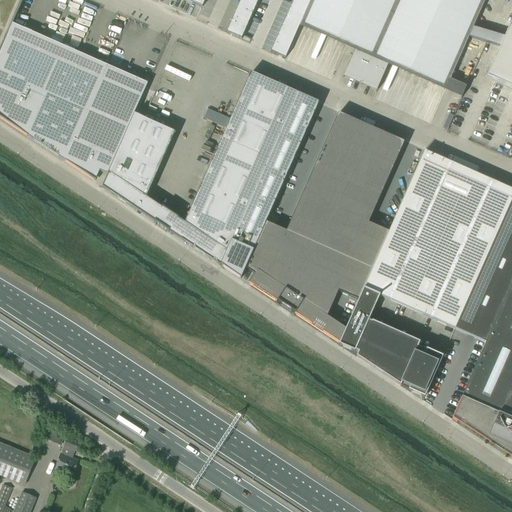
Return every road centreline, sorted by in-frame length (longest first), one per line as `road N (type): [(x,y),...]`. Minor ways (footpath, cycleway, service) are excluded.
road 1 (unclassified): [(511,476),(0,134)]
road 2 (unclassified): [(114,0),(511,174)]
road 3 (motorway): [(328,511),(0,296)]
road 4 (motorway): [(0,331),(274,511)]
road 5 (unclassified): [(0,375),(205,511)]
road 6 (unknown): [(511,5),(451,147)]
